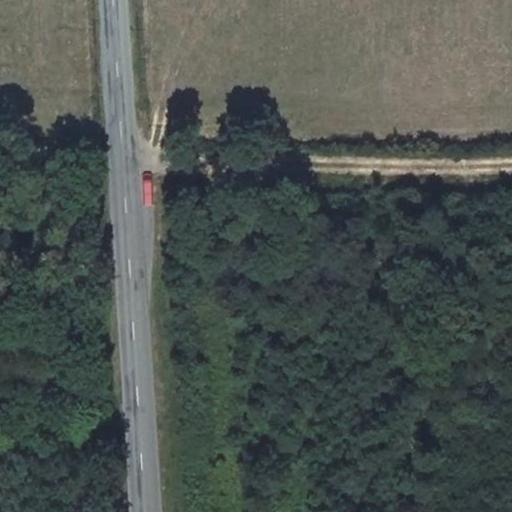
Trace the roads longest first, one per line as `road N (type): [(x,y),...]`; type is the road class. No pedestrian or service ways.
road 1 (tertiary): [(114,0),(143,511)]
road 2 (track): [(511,162),(123,160)]
